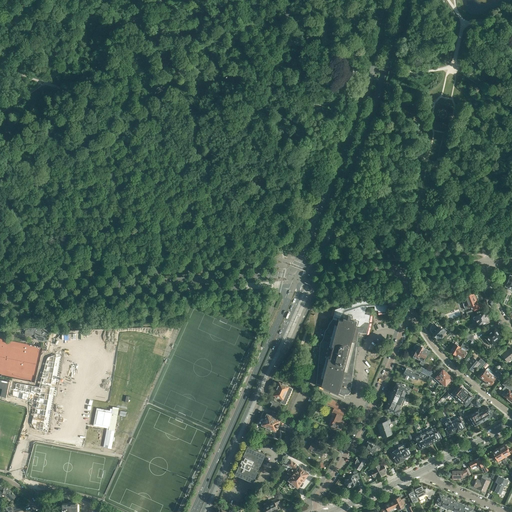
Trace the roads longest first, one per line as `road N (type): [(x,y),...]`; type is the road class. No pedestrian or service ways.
road 1 (primary): [(306,281),(341,201),(405,0)]
road 2 (primary): [(296,273),(0,291)]
road 3 (primary): [(0,300),(293,283)]
road 4 (primary): [(394,0),(296,273)]
road 5 (primary): [(203,511),(305,282)]
road 6 (primary): [(293,283),(194,511)]
road 7 (residential): [(511,414),(442,355),(410,311)]
road 8 (residential): [(410,311),(409,268),(487,262)]
road 9 (residential): [(318,511),(321,490),(372,405)]
